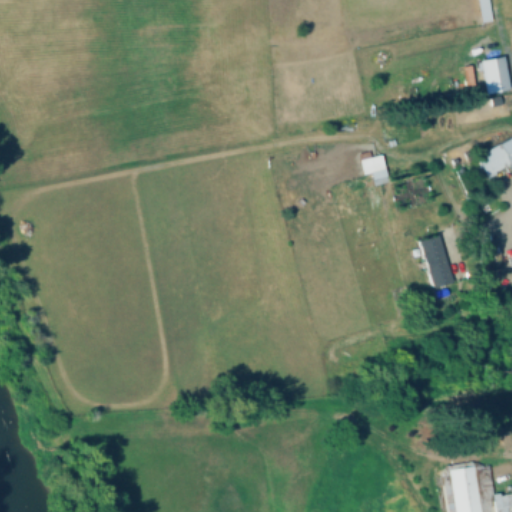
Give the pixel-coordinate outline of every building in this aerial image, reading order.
[(488,19),(485,0),(475,0),(478,20),(488,19)] [(504,57),(510,88),(486,93),(481,69),(476,70),(475,62),(480,61),(479,60),(503,55),(504,57)] [(497,148),(511,140),(511,168),(509,170),(497,148)] [(473,161),(493,152),(502,171),(483,180),(473,161)] [(383,171),(386,179),(371,184),(369,176),(361,178),(357,163),(380,157),(383,171)] [(415,245),(436,239),(447,286),(427,291),(415,245)] [(496,426),(493,444),(471,441),(473,422),(496,426)] [(473,461),(478,464),(487,462),(492,493),(497,492),(494,478),(494,476),(499,475),(498,471),(511,467),(511,492),(511,493),(511,497),(511,511),(443,511),(438,475),(436,473),(443,464),(446,464),(468,460),(473,461)] [(488,463),(489,476),(508,476),(508,463),(488,463)]
